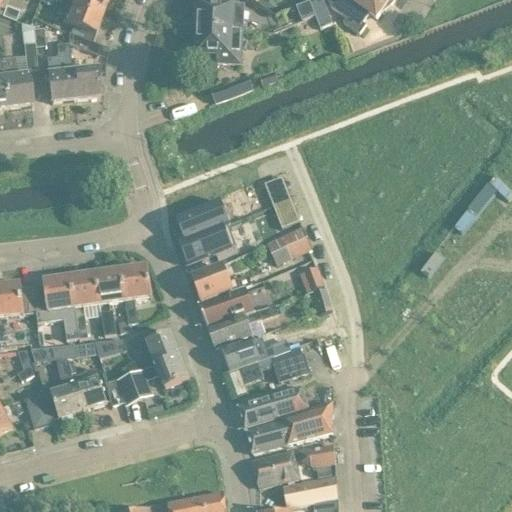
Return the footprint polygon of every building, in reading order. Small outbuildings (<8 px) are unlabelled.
[(74,0),(74,2),(104,13),(108,0),(74,0)] [(311,19),(327,12),(322,0),(316,0),(309,3),(311,8),(307,9),(311,19)] [(388,0),(327,0),(350,16),(357,6),(376,20),(382,12),(388,8),(393,3),(388,0)] [(104,13),(74,2),(65,25),(95,36),(104,13)] [(233,7),(199,5),(198,31),(232,32),(233,7)] [(2,17),(15,22),(19,13),(6,8),(2,17)] [(327,12),(311,19),(315,17),(320,32),(333,26),(327,12)] [(2,17),(0,16),(0,26),(12,31),(15,22),(2,17)] [(24,58),(1,61),(7,110),(31,107),(27,73),(37,72),(36,65),(37,65),(33,31),(33,32),(32,28),(20,26),(24,58)] [(33,31),(37,65),(47,64),(43,30),(33,31)] [(232,32),(198,31),(198,32),(196,32),(195,46),(197,46),(197,56),(217,57),(217,65),(241,66),(242,32),(232,32)] [(100,46),(68,34),(70,46),(96,57),(100,46)] [(95,70),(72,73),(76,102),(99,99),(95,70)] [(278,83),(274,72),(259,77),(263,88),(278,83)] [(76,102),(72,73),(48,76),(51,105),(76,102)] [(253,92),(248,79),(210,92),(216,106),(253,92)] [(273,209),(292,202),(287,190),(269,197),(273,209)] [(484,193),(464,218),(477,228),(497,203),(484,193)] [(296,212),(292,202),(273,209),(278,219),(296,212)] [(179,246),(229,226),(221,204),(176,222),(184,242),(179,244),(179,246)] [(230,227),(229,226),(179,246),(188,267),(237,248),(228,227),(230,227)] [(282,239),(291,262),(312,252),(302,229),(282,239)] [(291,262),(282,239),(266,246),(277,269),(291,262)] [(136,302),(152,300),(147,267),(121,271),(126,304),(130,327),(139,325),(136,302)] [(201,302),(249,284),(247,276),(236,280),(235,276),(226,280),(221,268),(193,280),(201,302)] [(307,296),(325,289),(318,270),(300,276),(307,296)] [(126,304),(121,271),(96,275),(100,307),(106,339),(115,337),(110,306),(126,304)] [(96,275),(70,278),(79,334),(88,333),(85,309),(100,307),(96,275)] [(79,334),(70,278),(44,282),(45,288),(33,289),(36,314),(49,313),(49,315),(66,312),(70,336),(79,334)] [(453,307),(470,289),(462,281),(444,300),(453,307)] [(36,314),(33,289),(21,291),(20,285),(0,287),(0,340),(0,344),(10,343),(8,320),(23,318),(23,316),(36,314)] [(326,291),(313,295),(320,316),(333,312),(326,291)] [(237,293),(199,308),(208,330),(275,307),(274,305),(246,315),(237,293)] [(275,307),(208,330),(215,350),(252,335),(248,324),(277,313),(275,307)] [(323,341),(335,337),(341,336),(334,313),(316,318),(323,341)] [(181,358),(171,334),(147,343),(157,367),(181,358)] [(126,353),(122,337),(95,344),(100,360),(126,353)] [(66,348),(68,348),(67,342),(56,343),(56,349),(32,352),(35,365),(68,361),(67,361),(66,348)] [(251,344),(222,355),(229,375),(258,364),(259,365),(291,353),(287,342),(255,354),(251,344)] [(68,348),(66,348),(67,361),(68,361),(78,361),(76,347),(68,348)] [(25,374),(32,370),(27,352),(18,353),(24,373),(25,374)] [(0,365),(18,365),(17,353),(0,354),(0,365)] [(310,375),(304,356),(273,366),(279,385),(310,375)] [(181,358),(157,367),(166,390),(190,381),(181,358)] [(122,371),(125,379),(141,373),(134,363),(122,371)] [(34,377),(32,370),(25,374),(24,373),(18,376),(22,383),(34,377)] [(84,375),(73,379),(84,413),(107,405),(97,372),(94,372),(92,371),(85,373),(84,375)] [(141,373),(125,379),(118,382),(127,406),(152,396),(143,372),(141,373)] [(248,393),(241,373),(230,377),(238,397),(248,393)] [(59,383),(62,392),(51,396),(59,420),(84,413),(73,379),(59,383)] [(124,405),(117,382),(106,386),(113,408),(124,405)] [(237,409),(246,431),(310,411),(301,388),(237,409)] [(43,390),(25,399),(35,431),(54,425),(43,390)] [(333,436),(333,406),(246,433),(253,456),(333,436)] [(0,439),(13,432),(2,411),(0,412),(0,439)] [(336,468),(334,447),(309,453),(308,450),(300,452),(301,455),(299,455),(302,464),(312,470),(336,468)] [(293,453),(255,463),(252,464),(259,489),(299,478),(293,453)] [(338,498),(337,477),(283,489),(287,509),(313,504),(313,506),(338,502),(338,498)] [(147,510),(137,511),(226,511),(224,495),(147,510)] [(339,511),(338,502),(313,506),(313,511),(339,511)]
